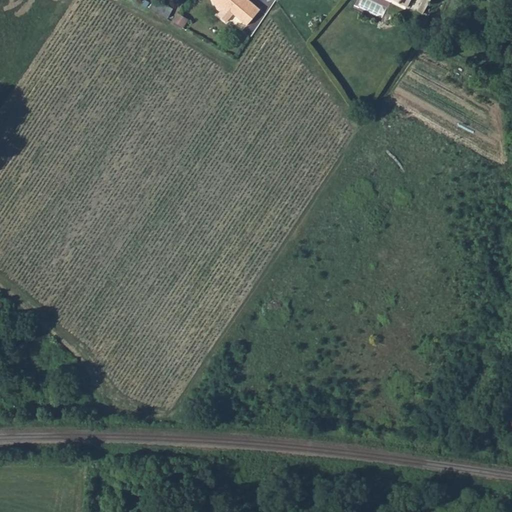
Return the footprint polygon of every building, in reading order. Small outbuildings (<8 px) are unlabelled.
[(213,0),(216,8),(219,11),(217,14),(226,21),(233,13),(246,24),(260,8),(249,0),(213,0)] [(388,0),(389,0),(400,6),(406,9),(410,0),(388,0)] [(425,0),(424,0),(415,12),(421,16),(430,3),(425,0)] [(160,7),(162,8),(170,13),(173,8),(162,2),(160,7)] [(150,8),(158,13),(162,8),(160,7),(153,3),(150,8)] [(158,13),(167,19),(170,13),(162,8),(158,13)]
